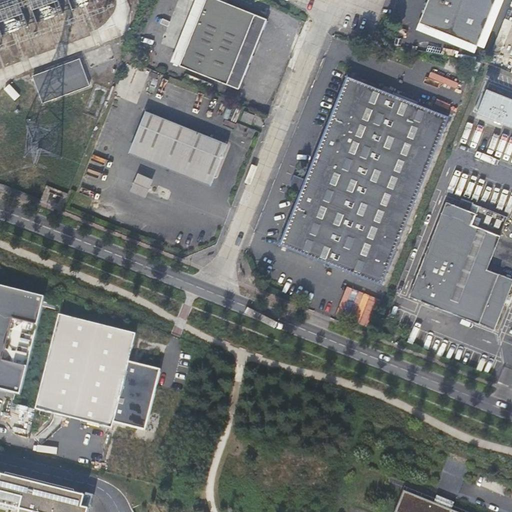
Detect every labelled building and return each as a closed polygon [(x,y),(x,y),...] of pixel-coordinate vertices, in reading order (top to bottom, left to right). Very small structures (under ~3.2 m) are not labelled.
[(239,91),(269,21),(219,0),(207,0),(180,65),(239,91)] [(428,0),(420,23),(477,45),(494,0),(428,0)] [(491,53),(496,56),(509,23),(504,21),(491,53)] [(125,59),(142,66),(147,53),(130,46),(125,59)] [(487,63),(510,72),(511,67),(511,61),(496,56),(491,53),(487,63)] [(80,59),(33,76),(43,103),(90,86),(80,59)] [(349,77),(282,246),(382,286),(450,118),(349,77)] [(202,170),(216,176),(230,144),(148,111),(137,139),(204,166),(202,170)] [(242,120),(251,124),(255,115),(246,111),(242,120)] [(212,186),(216,176),(202,170),(204,166),(137,139),(131,153),(212,186)] [(140,173),(134,192),(149,197),(155,178),(140,173)] [(511,279),(489,270),(509,217),(464,199),(461,206),(448,201),(411,296),(496,330),(511,290),(511,279)] [(3,286),(0,285),(0,389),(8,391),(21,394),(42,310),(44,302),(45,297),(3,286)] [(341,305),(363,314),(371,296),(349,286),(341,305)] [(61,316),(37,411),(113,430),(115,423),(130,363),(137,335),(61,316)] [(130,363),(115,423),(147,431),(162,371),(130,363)] [(88,511),(89,509),(83,508),(86,496),(0,474),(0,504),(20,510),(18,511),(88,511)] [(458,511),(404,490),(395,511),(458,511)]
